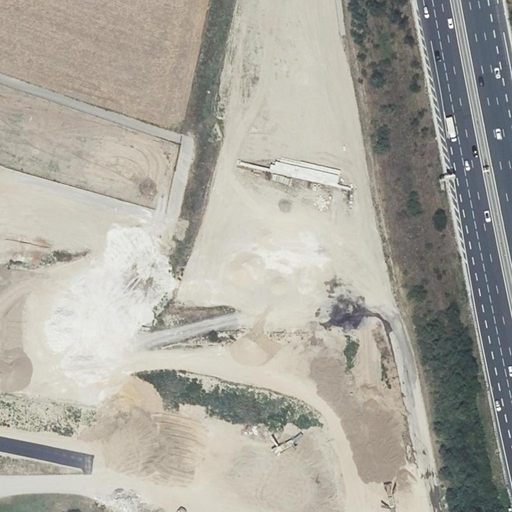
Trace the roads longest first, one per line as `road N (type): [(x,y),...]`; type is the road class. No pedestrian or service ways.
road 1 (motorway): [(435,0),(511,383)]
road 2 (motorway): [(511,197),(474,0)]
